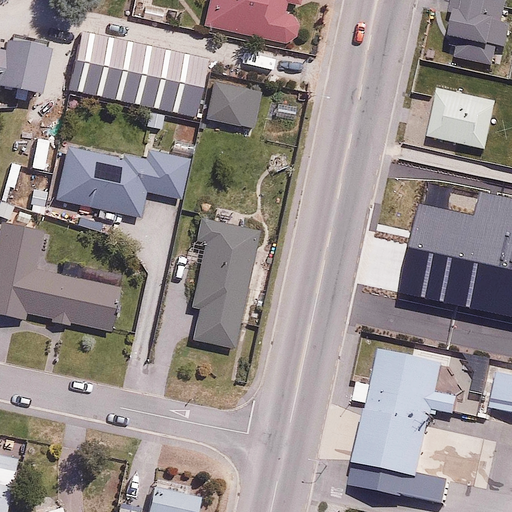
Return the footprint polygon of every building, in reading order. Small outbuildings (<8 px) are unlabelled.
[(299,4),(300,0),(211,0),(207,20),(294,39),(299,16),(286,13),(288,2),(299,4)] [(506,47),(511,23),(501,21),(505,0),(457,0),(445,57),(491,67),(496,45),(506,47)] [(7,47),(0,45),(0,84),(39,94),(50,46),(10,36),(7,47)] [(263,88),(213,77),(204,120),(254,131),(263,88)] [(499,102),(439,88),(428,134),(488,149),(499,102)] [(145,158),(66,143),(55,201),(142,217),(146,193),(181,200),(189,159),(146,151),(145,158)] [(260,232),(208,221),(191,306),(201,308),(194,341),(236,350),(260,232)] [(110,329),(120,282),(37,264),(43,234),(3,226),(0,240),(0,314),(25,320),(27,311),(110,329)] [(462,284),(451,281),(438,336),(501,350),(511,299),(511,294),(499,292),(510,240),(474,232),(462,284)] [(443,360),(379,346),(350,482),(442,502),(447,479),(418,473),(443,360)] [(511,369),(490,365),(481,404),(511,411),(511,369)] [(8,511),(20,457),(0,452),(0,511),(8,511)] [(194,511),(199,497),(185,494),(187,485),(155,477),(147,509),(118,503),(116,511),(194,511)] [(41,511),(68,511),(65,501),(40,506),(41,511)]
